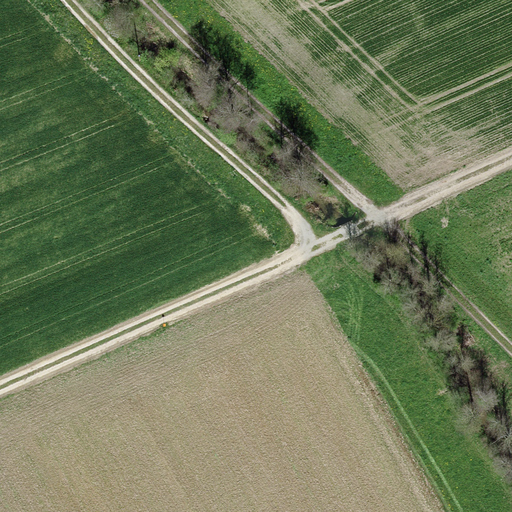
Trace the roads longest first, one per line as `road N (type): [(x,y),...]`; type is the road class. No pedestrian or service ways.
road 1 (track): [(0,386),(511,157)]
road 2 (track): [(511,347),(151,0)]
road 3 (track): [(314,246),(63,0)]
